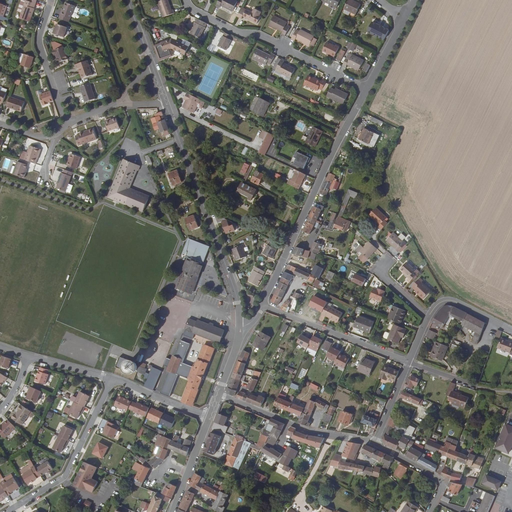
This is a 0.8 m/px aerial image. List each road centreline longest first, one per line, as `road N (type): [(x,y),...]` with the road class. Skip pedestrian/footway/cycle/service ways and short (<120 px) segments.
road 1 (residential): [(365,88),(262,304)]
road 2 (tertiary): [(239,327),(235,290),(167,105)]
road 3 (residential): [(187,0),(365,88)]
road 4 (residential): [(111,379),(67,476),(7,511)]
road 5 (residential): [(218,394),(308,430),(374,442)]
road 6 (residential): [(408,361),(262,304)]
road 7 (residential): [(70,123),(39,42),(51,0)]
